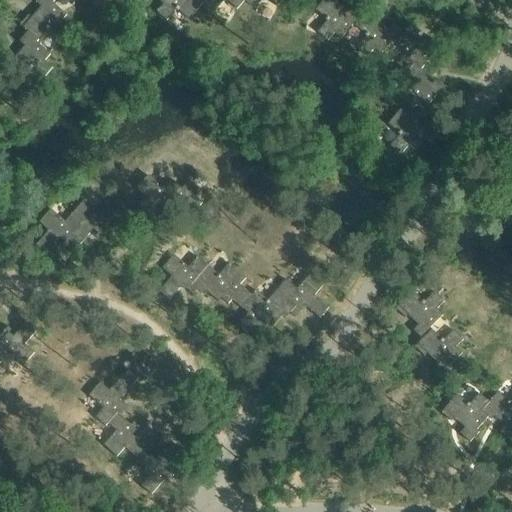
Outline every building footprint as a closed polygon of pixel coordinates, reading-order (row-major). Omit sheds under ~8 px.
[(37,0),(35,2),(41,7),(31,18),(28,15),(19,25),(27,32),(38,41),(48,29),(60,39),(69,29),(61,22),(67,15),(53,3),(54,2),(52,0),(37,0)] [(188,20),(204,2),(201,0),(157,0),(163,4),(156,12),(166,21),(176,10),(188,20)] [(201,0),(204,2),(215,12),(225,0),(237,10),(245,0),(201,0)] [(245,0),(255,9),(262,0),(268,0),(277,7),(282,0),(245,0)] [(353,25),(354,26),(363,16),(354,7),(349,13),(338,4),(341,1),(340,0),(323,0),(315,10),(327,21),(317,32),(327,41),(334,33),(341,39),(353,25)] [(393,23),(392,25),(389,29),(378,19),(380,16),(370,7),(363,16),(354,26),(366,36),(357,48),(367,57),(374,49),(380,54),(392,40),(394,42),(403,31),(393,23)] [(396,64),(406,72),(413,63),(421,70),(432,56),(434,58),(443,48),(433,39),(428,45),(418,36),(420,32),(410,23),(403,31),(394,42),(406,52),(396,64)] [(37,43),(38,41),(27,32),(19,42),(25,46),(15,57),(12,55),(4,65),(22,81),(32,69),(44,79),(53,68),(45,62),(51,55),(37,43)] [(400,104),(403,106),(411,112),(417,105),(424,110),(435,96),(438,98),(447,88),(436,79),(432,85),(421,75),(423,72),(421,70),(413,63),(406,72),(398,82),(410,92),(400,104)] [(403,106),(388,124),(400,135),(390,146),(400,155),(409,145),(415,151),(426,139),(430,142),(439,132),(426,121),(422,127),(411,118),(414,114),(411,112),(403,106)] [(144,220),(157,205),(168,192),(165,189),(151,177),(142,187),(148,193),(133,211),(144,220)] [(173,180),(165,189),(168,192),(157,205),(162,208),(161,209),(165,213),(172,204),(180,211),(185,205),(194,213),(201,204),(173,180)] [(77,232),(71,239),(80,247),(94,231),(99,235),(96,238),(99,241),(109,229),(106,227),(117,214),(106,205),(98,215),(84,202),(72,216),(66,223),(77,232)] [(65,245),(71,239),(77,232),(66,223),(50,209),(39,223),(48,231),(36,246),(47,255),(60,240),(65,245)] [(193,296),(197,291),(190,285),(206,266),(197,257),(187,268),(173,255),(161,269),(171,277),(158,291),(169,300),(182,285),(187,289),(186,290),(193,296)] [(218,276),(206,266),(190,285),(197,291),(201,294),(204,291),(218,303),(221,299),(228,304),(232,300),(241,308),(251,296),(239,285),(245,279),(228,264),(218,276)] [(285,280),(276,290),(295,306),(289,313),(290,313),(295,317),(301,310),(300,310),(304,305),(319,319),(328,308),(314,296),(322,286),(309,275),(296,289),(285,280)] [(255,291),(251,296),(241,308),(247,314),(236,326),(248,337),(257,327),(262,331),(267,324),(271,328),(283,314),(286,317),(290,313),(289,313),(295,306),(276,290),(267,301),(255,291)] [(421,342),(431,333),(429,331),(442,318),(436,312),(443,304),(433,295),(423,306),(411,294),(394,312),(404,322),(407,318),(417,328),(412,334),(421,342)] [(0,345),(0,362),(2,364),(10,355),(24,368),(36,354),(26,346),(38,332),(28,323),(14,339),(9,335),(12,331),(9,328),(1,337),(1,338),(4,341),(0,345)] [(431,333),(421,342),(413,350),(423,360),(427,357),(437,367),(432,372),(441,381),(451,372),(449,369),(462,356),(455,350),(463,342),(453,333),(442,344),(431,333)] [(127,371),(122,377),(132,385),(139,377),(144,382),(154,370),(143,360),(141,362),(132,354),(122,366),(127,371)] [(105,426),(107,424),(106,423),(115,413),(119,416),(129,405),(125,402),(122,405),(118,401),(132,385),(122,377),(121,376),(109,390),(99,382),(87,396),(102,408),(94,417),(105,426)] [(481,410),(488,417),(491,420),(494,416),(504,426),(500,431),(510,440),(511,437),(511,399),(509,403),(497,392),(488,402),(481,410)] [(481,410),(488,402),(479,393),(469,405),(457,394),(440,412),(450,422),(454,418),(464,428),(459,433),(469,442),(479,432),(476,430),(488,417),(481,410)] [(124,447),(138,459),(145,451),(146,452),(148,450),(132,436),(136,431),(139,434),(142,430),(133,422),(130,425),(119,416),(115,413),(106,423),(107,424),(115,431),(103,445),(116,457),(124,447)] [(145,451),(138,459),(133,464),(148,477),(141,486),(151,495),(163,481),(167,483),(175,474),(171,471),(168,474),(164,470),(169,465),(178,454),(167,445),(155,459),(146,452),(145,451)]
